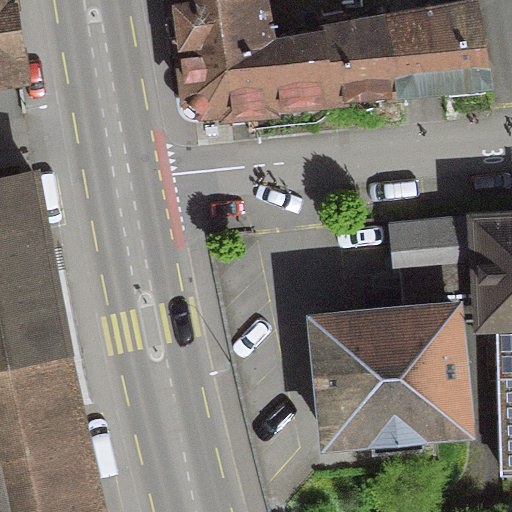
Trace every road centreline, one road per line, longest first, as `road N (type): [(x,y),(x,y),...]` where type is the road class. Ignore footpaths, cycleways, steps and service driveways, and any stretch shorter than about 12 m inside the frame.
road 1 (residential): [(118,178),(511,141)]
road 2 (primary): [(190,511),(118,178)]
road 3 (primary): [(118,178),(87,0)]
